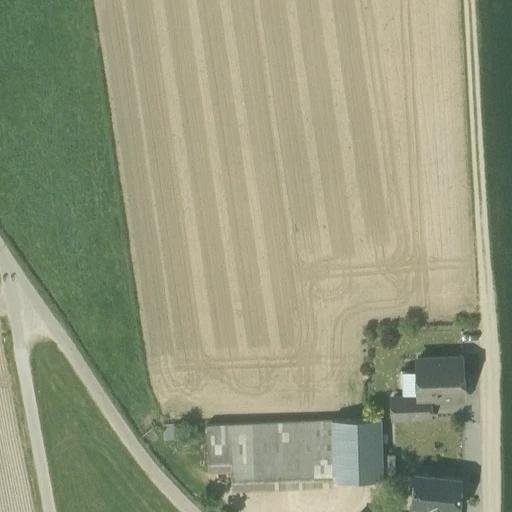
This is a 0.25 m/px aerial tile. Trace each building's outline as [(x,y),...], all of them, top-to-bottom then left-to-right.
[(419,395),(419,397),(429,397),(457,396),(457,395),(462,390),(463,390),(461,356),(418,357),(418,369),(419,392),(419,395)] [(419,392),(418,369),(401,370),(402,393),(419,392)] [(393,396),(394,416),(430,415),(429,397),(419,397),(419,395),(393,396)] [(380,417),(331,419),(333,476),(333,480),(382,479),(382,454),(380,417)] [(331,419),(252,422),(254,479),(333,476),(331,419)] [(232,480),(254,479),(252,422),(206,424),(208,462),(231,460),(232,480)] [(179,423),(163,424),(163,440),(180,439),(179,423)] [(382,454),(382,479),(396,478),(395,470),(395,454),(382,454)] [(412,503),(459,509),(461,477),(415,471),(412,503)] [(458,511),(459,509),(412,503),(411,511),(458,511)]
